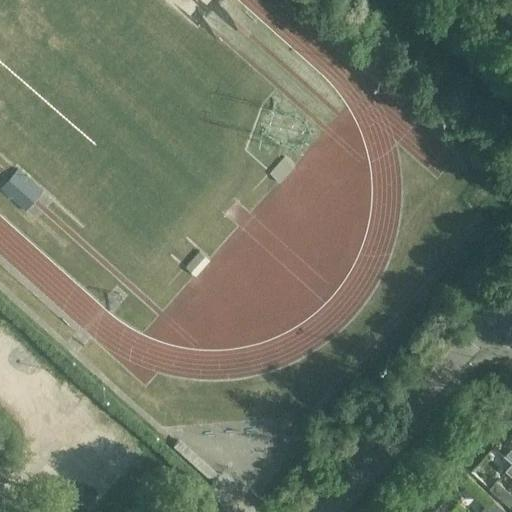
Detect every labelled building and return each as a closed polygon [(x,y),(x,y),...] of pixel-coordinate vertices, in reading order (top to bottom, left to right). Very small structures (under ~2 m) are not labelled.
[(317,425),(284,427),(285,441),(318,439),(317,425)] [(511,461),(505,469),(511,474),(511,431),(498,447),(511,460),(511,461)] [(181,444),(178,448),(211,478),(215,474),(181,444)] [(496,479),(489,487),(500,497),(507,489),(496,479)] [(511,504),(511,493),(507,489),(500,497),(510,506),(511,504)]
